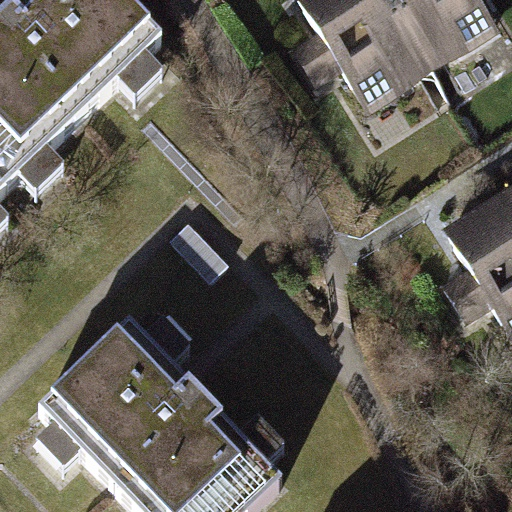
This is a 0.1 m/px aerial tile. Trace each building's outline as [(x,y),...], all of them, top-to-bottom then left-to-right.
[(0,203),(159,51),(109,0),(29,0),(0,28),(0,203)] [(293,0),(289,3),(314,44),(293,57),(316,94),(341,78),(368,121),(500,39),(476,0),(293,0)] [(511,194),(438,241),(463,281),(441,294),(465,332),(492,315),(511,347),(511,194)] [(229,273),(188,230),(170,247),(211,290),(229,273)] [(126,334),(34,423),(119,511),(266,511),(283,496),(126,334)]
